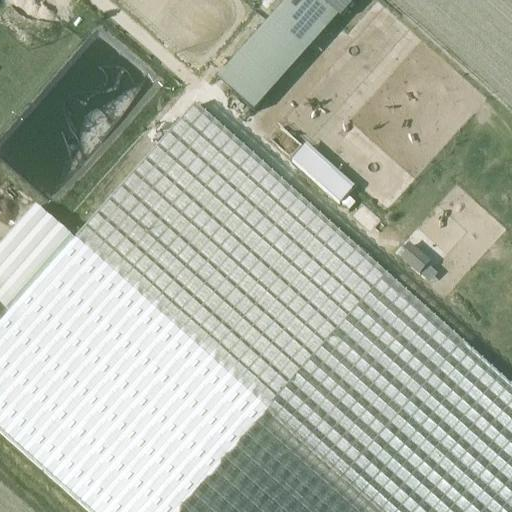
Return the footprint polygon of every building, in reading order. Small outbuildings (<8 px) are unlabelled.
[(338,19),(316,0),(289,0),(217,81),(253,114),(338,19)] [(319,0),(341,18),(356,0),(319,0)] [(511,511),(511,387),(195,105),(75,239),(381,511),(511,511)] [(339,205),(352,190),(304,147),(291,161),(339,205)] [(14,201),(17,198),(10,192),(7,195),(14,201)] [(349,211),(355,204),(348,197),(341,204),(349,211)] [(0,267),(0,325),(9,315),(6,312),(51,261),(55,264),(66,252),(65,251),(38,226),(26,239),(26,238),(0,267)] [(377,511),(74,241),(65,251),(66,252),(55,264),(51,261),(6,312),(9,315),(0,325),(0,434),(87,511),(377,511)] [(398,256),(418,274),(430,261),(410,243),(398,256)] [(429,284),(437,275),(428,267),(420,276),(429,284)]
